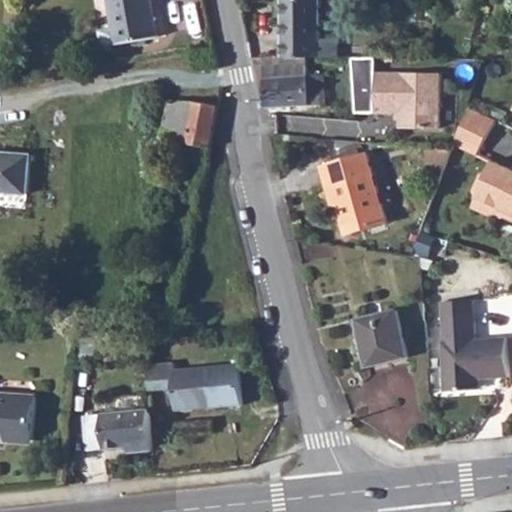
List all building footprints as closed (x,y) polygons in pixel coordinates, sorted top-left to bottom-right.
[(108,0),(113,23),(98,25),(101,41),(114,39),(116,40),(158,33),(152,0),(108,0)] [(282,0),(284,57),(295,57),(308,57),(322,57),(321,0),(282,0)] [(345,0),(321,0),(322,57),(345,57),(345,0)] [(284,57),(265,57),(271,107),(325,104),(322,74),(309,74),(308,57),(295,57),(284,57)] [(381,57),(357,57),(360,113),(380,112),(381,72),(381,57)] [(446,72),(381,72),(380,112),(401,111),(405,111),(405,118),(405,126),(446,127),(446,72)] [(164,138),(213,147),(220,112),(221,104),(209,102),(195,100),(172,99),(164,138)] [(473,105),(458,142),(482,153),(499,118),(473,105)] [(0,186),(29,188),(31,150),(0,148),(0,186)] [(455,151),(429,148),(429,158),(432,167),(438,171),(446,175),(455,151)] [(369,155),(325,169),(328,184),(334,183),(350,236),(389,224),(369,155)] [(511,171),(495,165),(491,175),(484,178),(477,195),(480,202),(476,212),(503,223),(511,220),(511,171)] [(423,234),(416,250),(431,256),(437,240),(423,234)] [(416,250),(413,258),(420,259),(424,259),(428,261),(431,256),(416,250)] [(160,314),(182,318),(185,303),(162,299),(160,314)] [(477,391),(477,382),(483,382),(511,379),(511,364),(510,341),(479,343),(475,303),(445,306),(448,345),(446,345),(450,394),(477,391)] [(399,313),(360,322),(371,370),(410,360),(399,313)] [(174,364),(150,366),(152,391),(176,389),(179,410),(245,403),(240,363),(175,370),(174,364)] [(0,393),(0,437),(36,440),(39,397),(0,393)] [(156,450),(151,409),(88,416),(91,451),(131,446),(131,453),(156,450)]
